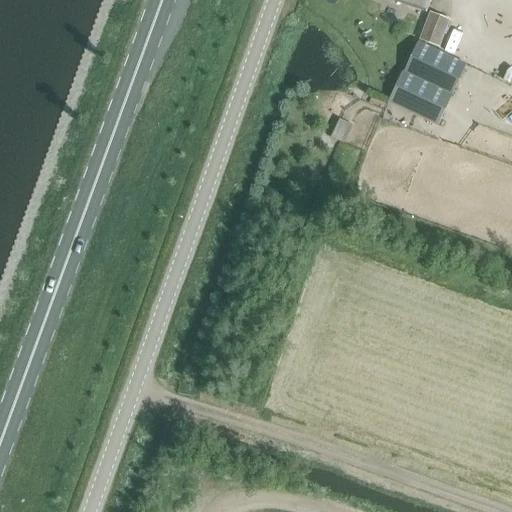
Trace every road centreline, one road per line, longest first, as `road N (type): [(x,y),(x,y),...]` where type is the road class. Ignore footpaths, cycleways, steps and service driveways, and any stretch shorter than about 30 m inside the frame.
road 1 (unclassified): [(90,511),(276,0)]
road 2 (primary): [(0,452),(165,0)]
